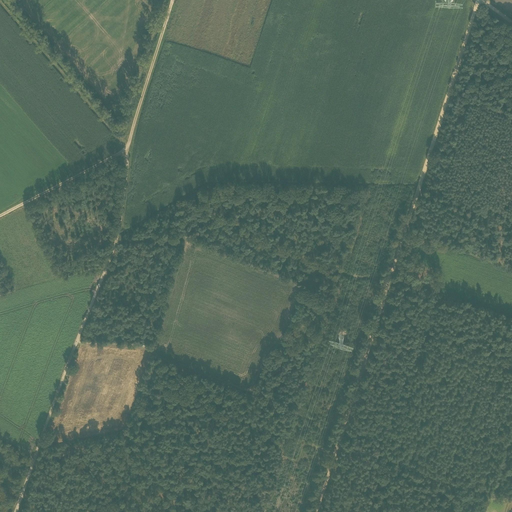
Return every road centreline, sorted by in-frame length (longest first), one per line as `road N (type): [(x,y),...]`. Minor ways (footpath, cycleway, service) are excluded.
road 1 (track): [(337,441),(476,0)]
road 2 (track): [(126,152),(113,249),(16,511)]
road 3 (track): [(113,249),(157,239),(239,240),(346,274),(391,271)]
road 4 (track): [(172,0),(126,152)]
road 5 (track): [(126,152),(0,216)]
